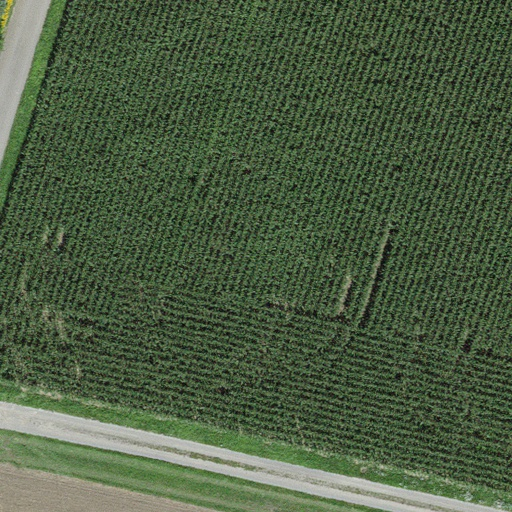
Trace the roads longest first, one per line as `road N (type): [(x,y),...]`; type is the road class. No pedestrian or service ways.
road 1 (track): [(0,418),(159,444),(462,511)]
road 2 (track): [(0,149),(47,0)]
